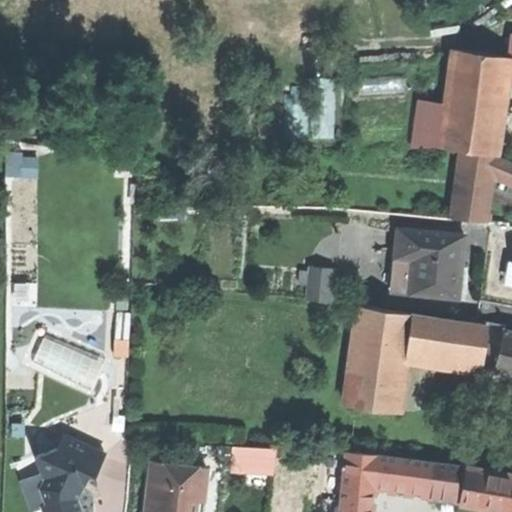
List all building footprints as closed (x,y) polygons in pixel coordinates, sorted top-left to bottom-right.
[(440,148),(461,151),(496,156),(497,156),(507,83),(511,57),(454,49),(440,148)] [(496,156),(461,151),(452,218),(486,223),(493,174),(496,156)] [(12,172),(37,175),(39,157),(14,154),(12,172)] [(511,162),(497,156),(496,156),(493,174),(511,183),(511,162)] [(394,291),(460,297),(461,286),(465,234),(400,229),(394,291)] [(308,300),(330,301),(333,268),(311,267),(308,300)] [(345,403),(400,412),(409,352),(415,313),(360,305),(345,403)] [(116,337),(130,337),(131,310),(116,310),(116,337)] [(488,324),(415,313),(409,352),(482,363),(483,355),(488,324)] [(487,322),(488,324),(483,355),(499,358),(505,332),(507,325),(487,322)] [(499,358),(496,371),(511,374),(511,333),(505,332),(499,358)] [(103,452),(62,434),(57,447),(37,454),(44,472),(47,483),(42,485),(48,503),(42,505),(44,511),(82,511),(77,497),(87,473),(95,475),(103,452)] [(275,471),(275,443),(231,443),(231,472),(275,471)] [(352,453),(351,460),(378,463),(379,455),(352,453)] [(376,483),(462,494),(467,466),(408,458),(379,455),(378,463),(376,483)] [(206,465),(151,460),(145,511),(194,511),(195,508),(185,507),(186,496),(205,498),(206,486),(204,486),(206,465)] [(372,511),(376,483),(378,463),(351,460),(345,511),(372,511)] [(462,494),(461,504),(511,511),(511,474),(467,466),(462,494)] [(31,508),(42,505),(48,503),(42,485),(47,483),(44,472),(21,479),(31,508)]
